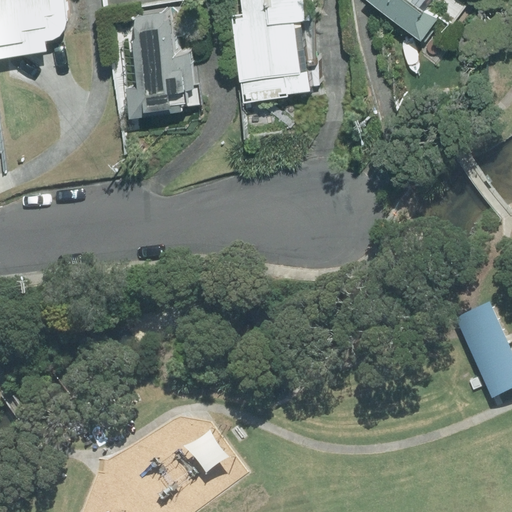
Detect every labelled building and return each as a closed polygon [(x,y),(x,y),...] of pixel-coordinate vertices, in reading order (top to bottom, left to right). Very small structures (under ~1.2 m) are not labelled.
[(0,0),(0,28),(1,32),(0,32),(0,49),(53,41),(52,31),(66,26),(73,14),(70,0),(0,0)] [(310,0),(246,0),(249,11),(237,13),(250,92),(316,82),(304,11),(312,9),(310,0)] [(385,0),(427,32),(444,11),(430,0),(385,0)] [(131,82),(136,110),(205,98),(197,47),(181,49),(174,5),(136,11),(147,80),(131,82)] [(454,317),(493,398),(511,388),(511,350),(488,301),(486,302),(454,317)]
